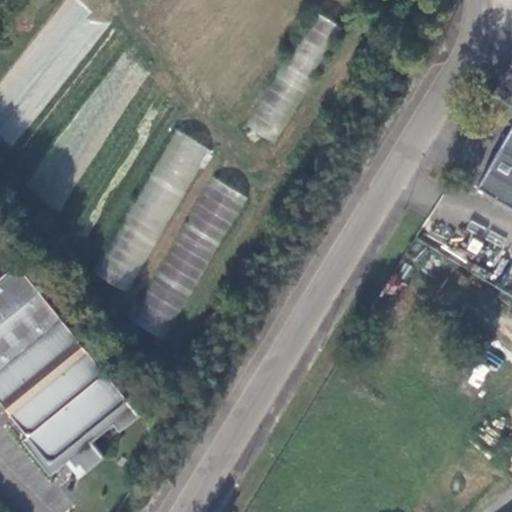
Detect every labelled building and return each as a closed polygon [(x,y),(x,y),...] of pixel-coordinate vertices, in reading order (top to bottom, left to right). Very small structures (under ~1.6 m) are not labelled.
[(299,77),(315,68),(305,52),(289,61),(299,77)] [(511,127),(477,187),(511,208),(511,127)] [(135,292),(202,144),(170,130),(110,262),(122,267),(115,283),(135,292)] [(16,264),(0,276),(0,404),(49,465),(82,438),(94,429),(127,403),(16,264)] [(94,429),(82,438),(88,446),(100,437),(94,429)]
